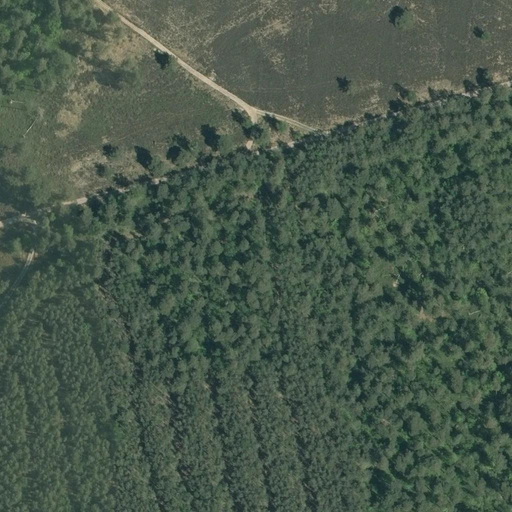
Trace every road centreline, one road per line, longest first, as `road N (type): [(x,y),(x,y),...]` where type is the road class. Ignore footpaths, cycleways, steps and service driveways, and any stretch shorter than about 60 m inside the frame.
road 1 (track): [(241,159),(33,217)]
road 2 (track): [(332,133),(511,85)]
road 3 (track): [(102,0),(248,109)]
